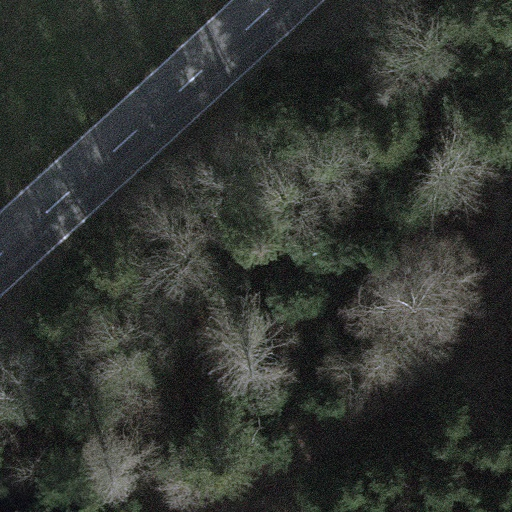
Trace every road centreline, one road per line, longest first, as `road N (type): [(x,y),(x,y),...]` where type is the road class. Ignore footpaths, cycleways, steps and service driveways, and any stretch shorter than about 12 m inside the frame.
road 1 (track): [(214,511),(511,259)]
road 2 (primary): [(269,0),(0,250)]
